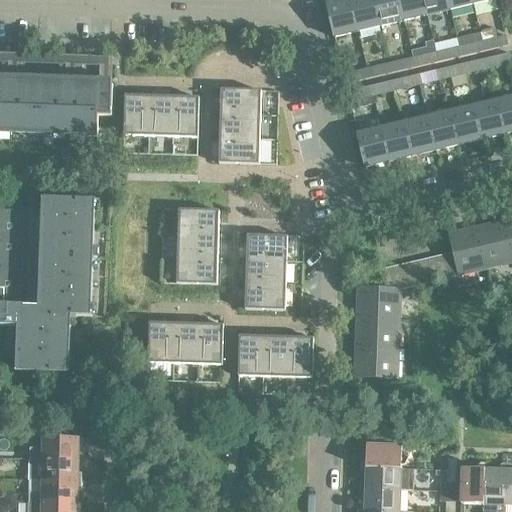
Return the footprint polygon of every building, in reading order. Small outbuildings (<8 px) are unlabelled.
[(359,33),(351,0),(350,0),(326,6),(334,39),(359,33)] [(375,0),(351,0),(359,33),(382,28),(375,0)] [(405,22),(399,0),(375,0),(382,28),(405,22)] [(428,17),(424,0),(399,0),(405,22),(428,17)] [(451,11),(447,0),(424,0),(428,17),(451,11)] [(474,6),(472,0),(447,0),(451,11),(474,6)] [(483,42),(485,52),(505,47),(503,38),(483,42)] [(440,63),(437,53),(434,41),(426,43),(427,48),(412,52),(414,59),(416,69),(440,63)] [(483,42),(460,48),(462,58),(485,52),(483,42)] [(462,58),(460,48),(437,53),(440,63),(462,58)] [(25,56),(2,55),(2,77),(24,78),(25,56)] [(487,60),(489,70),(510,65),(507,55),(487,60)] [(83,58),(60,57),(59,79),(82,80),(83,58)] [(416,69),(414,59),(391,65),(394,74),(416,69)] [(489,70),(487,60),(464,66),(466,75),(489,70)] [(391,65),(368,70),(371,80),(394,74),(391,65)] [(466,75),(464,66),(442,71),(444,81),(466,75)] [(371,80),(368,70),(343,76),(345,86),(371,80)] [(442,71),(418,77),(420,86),(444,81),(442,71)] [(418,77),(396,82),(398,92),(420,86),(418,77)] [(100,118),(113,118),(114,87),(113,86),(101,86),(0,82),(0,131),(99,135),(100,118)] [(398,92),(396,82),(372,88),(375,97),(398,92)] [(375,97),(372,88),(347,94),(349,103),(375,97)] [(262,92),(221,91),(220,116),(261,117),(262,92)] [(150,98),(125,97),(124,137),(149,138),(150,98)] [(175,98),(150,98),(149,138),(173,139),(175,98)] [(199,99),(175,98),(173,139),(198,140),(199,99)] [(511,98),(497,102),(505,136),(511,134),(511,98)] [(497,102),(474,107),(482,141),(505,136),(497,102)] [(482,141),(474,107),(452,112),(460,146),(482,141)] [(460,146),(452,112),(428,118),(436,152),(460,146)] [(261,117),(220,116),(220,140),(260,141),(261,117)] [(428,118),(405,123),(414,157),(436,152),(428,118)] [(405,123),(382,128),(391,162),(414,157),(405,123)] [(391,162),(382,128),(356,135),(364,169),(391,162)] [(260,141),(220,140),(219,165),(259,166),(260,141)] [(97,203),(47,202),(44,317),(22,316),(20,374),(69,376),(70,319),(93,320),(93,314),(94,286),(95,257),(96,228),(97,203)] [(179,211),(178,236),(219,237),(219,212),(179,211)] [(511,237),(508,221),(479,228),(489,270),(511,264),(511,237)] [(489,270),(479,228),(449,235),(454,255),(459,277),(489,270)] [(178,236),(177,261),(218,262),(219,237),(178,236)] [(247,237),(247,262),(287,263),(288,238),(247,237)] [(454,255),(442,258),(447,282),(459,279),(459,277),(454,255)] [(442,258),(430,261),(436,284),(447,282),(442,258)] [(217,287),(218,262),(177,261),(177,285),(217,287)] [(430,261),(418,264),(424,287),(436,284),(430,261)] [(247,262),(246,286),(286,288),(287,263),(247,262)] [(418,264),(407,267),(412,290),(424,287),(418,264)] [(407,267),(395,269),(400,291),(401,292),(401,293),(412,290),(407,267)] [(383,272),(383,291),(400,291),(395,269),(383,272)] [(246,286),(245,311),(286,312),(286,288),(246,286)] [(0,289),(0,325),(0,326),(0,327),(18,328),(19,307),(21,307),(21,297),(21,290),(0,289)] [(357,290),(356,320),(400,321),(401,293),(401,292),(400,291),(383,291),(357,290)] [(400,321),(356,320),(355,349),(399,351),(400,321)] [(174,325),(150,324),(148,365),(173,365),(174,325)] [(199,326),(174,325),(173,365),(198,366),(199,326)] [(224,326),(199,326),(198,366),(222,367),(224,326)] [(238,378),(263,379),(264,338),(240,337),(238,378)] [(289,339),(264,338),(263,379),(288,379),(289,339)] [(314,340),(289,339),(288,379),(312,380),(314,340)] [(399,351),(355,349),(354,378),(397,380),(399,351)] [(43,440),(42,461),(78,460),(79,449),(82,449),(82,440),(43,440)] [(363,461),(359,464),(359,469),(367,469),(400,471),(401,448),(367,447),(367,462),(363,461)] [(78,460),(42,461),(28,460),(27,482),(42,482),(81,483),(81,475),(78,475),(78,460)] [(447,474),(456,474),(457,462),(448,461),(447,474)] [(484,507),(485,473),(485,466),(481,466),(479,468),(479,473),(463,473),(462,506),(484,507)] [(485,473),(484,507),(506,507),(507,467),(502,467),(500,470),(500,474),(485,473)] [(362,483),(358,487),(359,491),(400,492),(400,471),(367,469),(366,483),(362,483)] [(456,474),(447,474),(447,485),(455,486),(456,474)] [(81,483),(42,482),(42,504),(78,505),(78,493),(81,493),(81,483)] [(398,511),(400,492),(359,491),(359,495),(362,498),(366,498),(365,511),(398,511)] [(440,493),(439,503),(446,503),(455,503),(455,494),(440,493)] [(446,503),(445,511),(454,511),(455,503),(446,503)]
